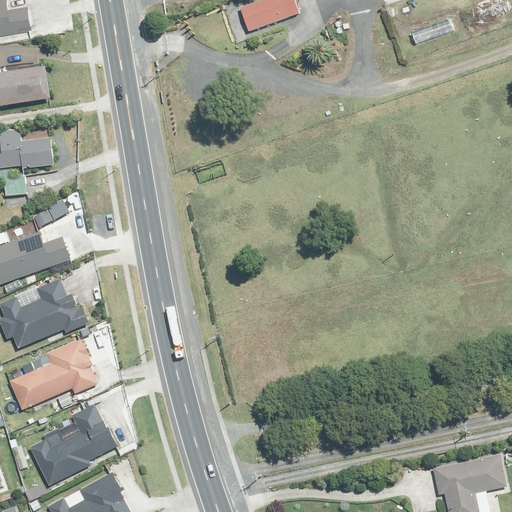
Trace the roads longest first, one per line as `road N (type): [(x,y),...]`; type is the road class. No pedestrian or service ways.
road 1 (primary): [(210,490),(177,374),(114,0)]
road 2 (unclassified): [(210,490),(511,425)]
